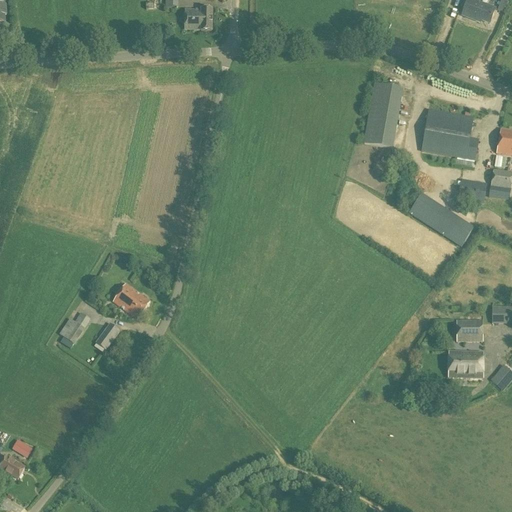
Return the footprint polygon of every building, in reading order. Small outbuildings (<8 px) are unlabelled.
[(178,8),(178,0),(165,0),(165,8),(178,8)] [(496,10),(468,0),(462,18),(476,23),(477,21),(490,26),(496,10)] [(504,14),(508,3),(502,0),(498,12),(504,14)] [(213,33),(213,10),(201,10),(201,11),(189,11),(184,11),(184,31),(201,31),(201,33),(213,33)] [(362,144),(391,148),(400,88),(375,84),(369,127),(364,127),(362,144)] [(474,162),(478,141),(470,139),(473,119),(429,112),(422,153),(474,162)] [(511,157),(511,132),(500,130),(496,156),(511,157)] [(511,173),(509,173),(493,170),(489,199),(509,203),(511,182),(511,173)] [(484,206),(487,186),(462,181),(458,202),(484,206)] [(461,248),(473,230),(421,196),(409,214),(461,248)] [(478,214),(479,207),(467,204),(466,212),(478,214)] [(137,320),(150,304),(126,286),(114,303),(137,320)] [(492,324),(511,324),(511,308),(492,309),(492,324)] [(59,336),(64,339),(60,344),(70,351),(74,345),(75,346),(85,330),(84,330),(90,321),(81,314),(75,323),(70,320),(59,336)] [(457,343),(483,343),(483,323),(457,323),(457,343)] [(106,352),(120,333),(109,325),(95,344),(106,352)] [(483,381),(483,353),(449,353),(449,380),(483,381)] [(503,393),(511,381),(511,374),(503,367),(491,382),(503,393)] [(452,403),(461,404),(461,394),(452,393),(452,403)] [(25,446),(20,455),(27,460),(33,451),(25,446)] [(6,461),(0,457),(0,465),(2,466),(0,469),(0,470),(18,481),(25,470),(7,459),(6,461)]
